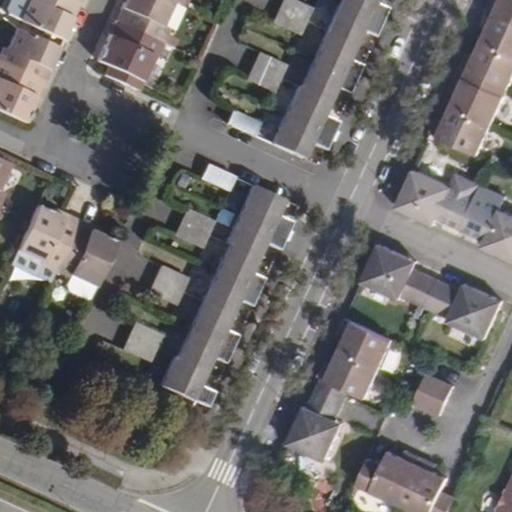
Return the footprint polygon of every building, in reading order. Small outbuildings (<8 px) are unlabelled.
[(5,15),(17,20),(26,0),(7,0),(3,10),(5,15)] [(74,5),(63,0),(26,0),(17,20),(58,40),(70,15),(74,5)] [(122,0),(112,22),(159,44),(165,29),(159,26),(170,1),(168,0),(122,0)] [(279,0),(276,7),(302,19),(308,6),(294,0),(279,0)] [(381,19),(338,0),(324,29),(354,42),(360,28),(374,34),(381,19)] [(338,0),(381,19),(387,5),(376,0),(338,0)] [(487,2),(484,9),(511,21),(511,0),(499,0),(500,0),(497,6),(487,2)] [(296,32),(302,19),(276,7),(270,19),(296,32)] [(511,21),(484,9),(481,15),(491,20),(488,27),(485,25),(484,27),(477,41),(511,56),(511,21)] [(491,20),(481,15),(477,24),(484,27),(485,25),(488,27),(491,20)] [(153,58),(159,44),(112,22),(94,62),(110,70),(134,80),(138,82),(150,57),(153,58)] [(0,65),(39,84),(47,68),(56,48),(13,29),(4,50),(0,47),(0,65)] [(348,56),(354,42),(324,29),(311,57),(354,77),(361,63),(348,56)] [(504,89),(511,71),(511,56),(477,41),(471,54),(470,57),(473,59),(470,65),(460,61),(457,68),(504,89)] [(256,50),(250,63),(276,75),(282,62),(256,50)] [(471,54),(465,51),(460,61),(470,65),(473,59),(470,57),(471,54)] [(354,77),(311,57),(298,85),(328,99),(333,86),(347,92),(354,77)] [(276,75),(250,63),(244,76),(270,88),(276,75)] [(274,90),(288,97),(300,71),(286,64),(274,90)] [(30,104),(39,84),(0,65),(0,112),(21,122),(30,104)] [(134,80),(110,70),(107,76),(131,86),(134,80)] [(453,92),(447,106),(488,125),(501,96),(454,74),(451,81),(461,85),(457,92),(454,90),(453,92)] [(461,85),(451,81),(448,89),(453,92),(454,90),(457,92),(461,85)] [(328,99),(298,85),(295,84),(282,112),(328,134),(334,120),(321,113),(328,99)] [(488,125),(447,106),(441,118),(439,121),(443,123),(440,130),(431,126),(428,132),(474,154),(488,125)] [(255,120),(230,108),(224,121),(250,132),(255,120)] [(321,148),(328,134),(282,112),(268,141),(301,156),(307,142),(321,148)] [(441,118),(435,116),(431,126),(440,130),(443,123),(439,121),(441,118)] [(231,173),(204,161),(199,175),(225,187),(231,173)] [(414,217),(424,222),(427,215),(435,218),(447,190),(471,201),(479,184),(454,172),(448,186),(411,168),(393,207),(414,217)] [(236,211),(282,233),(289,219),(276,212),(282,198),(249,183),(236,211)] [(447,190),(435,218),(458,229),(471,201),(447,190)] [(496,213),(471,201),(458,229),(483,241),(496,213)] [(50,271),(73,223),(35,205),(14,251),(35,261),(34,264),(50,271)] [(185,205),(179,218),(205,231),(211,218),(185,205)] [(489,244),(487,250),(495,254),(511,262),(511,216),(497,209),(496,213),(483,241),(489,244)] [(276,247),(282,233),(236,211),(223,239),(227,241),(256,254),(262,241),(276,247)] [(427,215),(424,222),(432,225),(435,218),(427,215)] [(205,231),(179,218),(173,230),(199,243),(205,231)] [(113,242),(73,223),(50,271),(67,279),(68,276),(92,287),(113,242)] [(250,267),(256,254),(227,241),(214,269),(257,288),(264,274),(250,267)] [(481,248),(487,250),(489,244),(483,241),(481,248)] [(396,297),(398,295),(410,268),(402,264),(405,258),(396,254),(376,245),(360,281),(396,297)] [(413,262),(405,258),(402,264),(410,268),(413,262)] [(158,262),(152,276),(178,288),(184,275),(158,262)] [(434,280),(410,268),(398,295),(422,306),(434,280)] [(257,288),(214,269),(200,299),(229,312),(236,297),(249,304),(257,288)] [(178,288),(152,276),(146,288),(172,301),(178,288)] [(457,291),(434,280),(422,306),(446,318),(457,291)] [(460,284),(457,291),(464,294),(467,287),(460,284)] [(464,294),(457,291),(446,318),(444,320),(482,337),(499,302),(476,291),(467,287),(464,294)] [(187,326),(230,346),(237,331),(223,325),(229,312),(200,299),(187,326)] [(336,349),(373,366),(386,336),(343,316),(341,322),(350,327),(346,334),(344,333),(342,335),(336,349)] [(133,319),(126,333),(153,344),(159,331),(133,319)] [(350,327),(341,322),(336,332),(342,335),(344,333),(346,334),(350,327)] [(230,346),(187,326),(174,354),(204,368),(210,354),(224,360),(230,346)] [(153,344),(126,333),(121,344),(147,357),(153,344)] [(359,396),(373,366),(336,349),(329,363),(328,365),(331,367),(328,374),(319,370),(316,376),(343,389),(359,396)] [(197,383),(204,368),(174,354),(171,353),(157,383),(203,405),(210,389),(197,383)] [(329,363),(323,361),(319,370),(328,374),(331,367),(328,365),(329,363)] [(422,371),(416,386),(444,399),(451,385),(422,371)] [(343,389),(316,376),(314,381),(317,382),(341,393),(343,389)] [(306,407),(330,419),(341,393),(317,382),(306,407)] [(444,399),(416,386),(409,401),(437,414),(444,399)] [(327,424),(330,419),(306,407),(302,406),(284,445),(317,460),(333,428),(327,424)] [(335,421),(330,419),(327,424),(333,428),(335,421)] [(397,503),(419,456),(412,453),(408,463),(401,459),(403,456),(400,455),(385,448),(379,461),(366,455),(354,483),(397,503)] [(412,453),(403,449),(400,455),(403,456),(401,459),(408,463),(412,453)] [(424,459),(419,456),(397,503),(417,511),(445,511),(453,496),(440,489),(445,476),(431,469),(429,468),(427,471),(420,468),(424,459)] [(434,463),(424,459),(420,468),(427,471),(429,468),(431,469),(434,463)] [(511,511),(511,479),(508,490),(505,488),(496,509),(499,511),(498,511),(511,511)]
